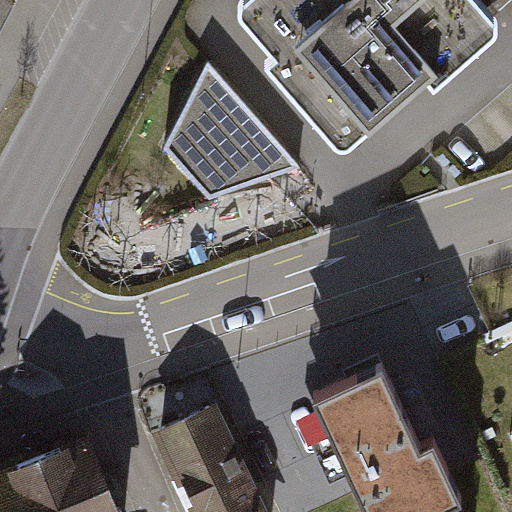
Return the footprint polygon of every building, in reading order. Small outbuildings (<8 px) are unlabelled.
[(0,0),(0,32),(16,0),(0,0)] [(227,0),(265,45),(256,53),(334,139),(413,67),(423,80),(493,18),(476,0),(227,0)] [(292,158),(199,54),(154,136),(200,197),(275,165),(292,158)] [(376,356),(308,387),(364,511),(447,511),(440,495),(454,489),(427,430),(413,436),(376,356)] [(258,511),(210,407),(158,430),(195,511),(258,511)] [(128,511),(100,436),(0,473),(0,480),(11,511),(128,511)]
